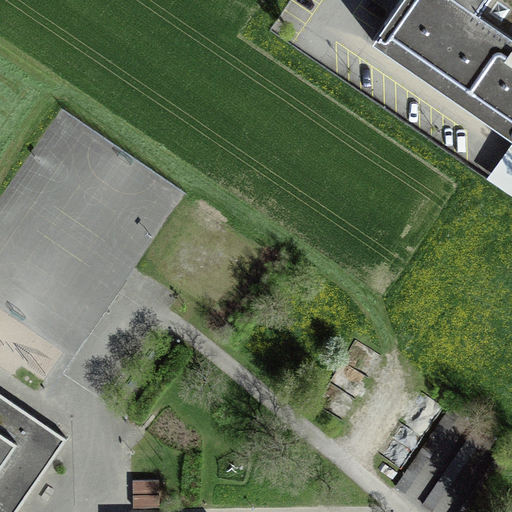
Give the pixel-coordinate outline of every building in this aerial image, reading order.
[(511,0),(399,0),(372,40),(511,136),(511,0)] [(187,199),(152,250),(181,269),(213,291),(233,304),(268,254),(187,199)] [(13,511),(65,438),(0,394),(0,511),(13,511)] [(158,479),(133,480),(133,493),(159,492),(158,479)] [(159,493),(133,494),(133,507),(159,506),(159,493)]
